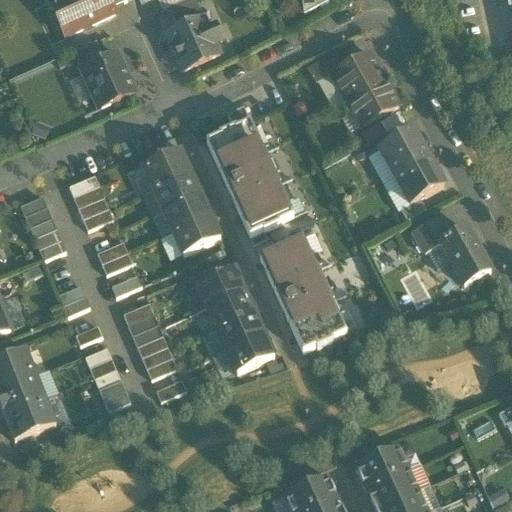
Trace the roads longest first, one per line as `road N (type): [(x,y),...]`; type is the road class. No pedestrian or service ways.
road 1 (residential): [(396,11),(410,75),(511,261)]
road 2 (residential): [(180,115),(292,367)]
road 3 (residential): [(396,11),(180,115)]
road 4 (residential): [(180,115),(0,188)]
